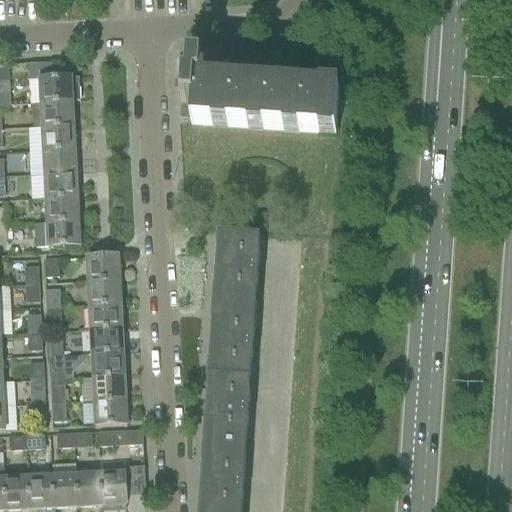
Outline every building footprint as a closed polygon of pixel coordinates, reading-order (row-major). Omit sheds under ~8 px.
[(191,121),(191,128),(335,137),(338,91),(337,91),(337,98),(205,89),(206,77),(201,76),(202,64),(188,63),(187,68),(178,67),(178,63),(177,63),(178,96),(179,96),(179,95),(181,95),(180,121),(191,121)] [(51,66),(28,67),(28,82),(30,107),(35,106),(41,106),(73,105),(80,104),(79,89),(71,89),(71,81),(52,82),(51,66)] [(0,108),(10,108),(9,97),(0,97),(0,108)] [(73,105),(41,106),(42,130),(74,129),(73,105)] [(42,130),(43,154),(75,153),(74,139),(77,139),(77,137),(74,138),(74,129),(42,130)] [(43,154),(45,178),(76,177),(76,175),(80,175),(79,161),(75,162),(75,153),(43,154)] [(45,178),(30,179),(31,203),(46,202),(77,201),(77,187),(79,187),(79,185),(77,185),(76,177),(45,178)] [(46,202),(47,226),(79,225),(78,211),(80,211),(80,209),(78,210),(77,201),(46,202)] [(79,225),(47,226),(48,251),(80,249),(79,235),(82,235),(82,234),(79,234),(79,225)] [(217,236),(212,308),(254,311),(257,275),(249,274),(250,264),(257,265),(259,239),(217,236)] [(86,260),(87,284),(119,283),(118,269),(121,269),(121,267),(118,268),(118,258),(86,260)] [(59,281),(59,263),(44,264),(45,281),(59,281)] [(25,271),(26,288),(40,287),(39,271),(25,271)] [(87,284),(89,308),(120,307),(120,293),(122,293),(122,292),(119,292),(119,283),(87,284)] [(40,287),(26,288),(26,307),(41,306),(40,287)] [(46,294),(47,311),(60,310),(59,294),(46,294)] [(89,308),(90,332),(122,331),(121,317),(124,317),(123,316),(121,316),(120,307),(89,308)] [(212,308),(207,380),(249,383),(251,353),(243,353),(243,343),(252,343),(254,311),(212,308)] [(60,310),(47,311),(48,331),(60,330),(60,310)] [(27,319),(28,336),(42,335),(42,319),(27,319)] [(90,332),(91,356),(123,355),(122,341),(125,341),(125,340),(122,340),(122,331),(90,332)] [(42,335),(28,336),(29,355),(43,354),(42,335)] [(48,342),(49,358),(62,358),(61,342),(48,342)] [(91,356),(92,380),(124,379),(123,365),(126,365),(126,364),(123,364),(123,355),(91,356)] [(62,358),(49,358),(50,378),(63,378),(62,358)] [(30,367),(30,384),(45,383),(44,367),(30,367)] [(92,380),(93,404),(125,403),(125,389),(127,389),(127,388),(125,388),(124,379),(92,380)] [(207,380),(203,452),(245,455),(247,419),(239,419),(239,408),(248,409),(249,383),(207,380)] [(45,383),(30,384),(31,403),(46,402),(45,383)] [(0,385),(0,409),(3,409),(9,409),(8,393),(2,393),(2,385),(0,385)] [(51,390),(51,406),(64,406),(64,390),(51,390)] [(125,403),(93,404),(95,429),(126,427),(126,413),(128,413),(128,412),(126,412),(125,403)] [(64,406),(51,406),(52,426),(65,426),(64,406)] [(46,433),(46,415),(32,415),(33,434),(46,433)] [(123,435),(98,436),(99,450),(123,449),(123,435)] [(91,436),(74,437),(74,451),(92,450),(91,436)] [(74,437),(56,438),(57,452),(74,451),(74,437)] [(44,438),(26,439),(26,453),(45,452),(44,438)] [(26,453),(26,439),(9,440),(9,454),(26,453)] [(203,452),(198,511),(240,511),(242,495),(234,495),(234,485),(243,486),(245,455),(203,452)] [(144,470),(129,471),(130,498),(146,498),(144,470)] [(125,475),(100,477),(101,508),(104,508),(104,511),(117,511),(118,507),(125,507),(126,507),(126,499),(125,475)] [(100,477),(76,478),(77,510),(91,509),(91,511),(92,511),(92,509),(101,508),(100,477)] [(76,478),(52,479),(53,511),(67,510),(67,511),(68,511),(68,510),(77,510),(76,478)] [(52,479),(28,480),(29,511),(43,511),(44,511),(53,511),(52,479)] [(28,480),(4,482),(5,511),(28,511),(29,511),(28,480)]
